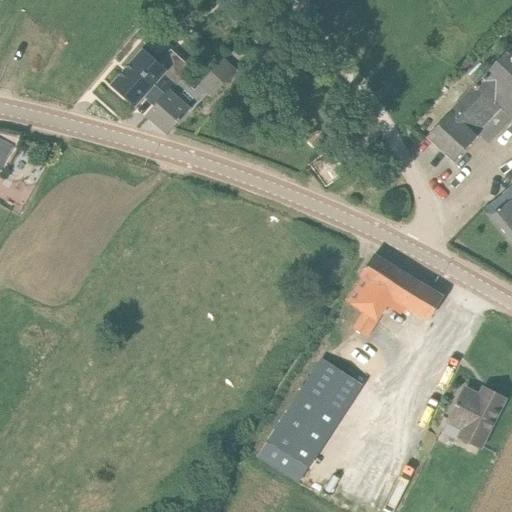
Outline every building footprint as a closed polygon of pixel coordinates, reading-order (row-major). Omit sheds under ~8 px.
[(511,44),(450,113),(477,137),(502,110),(511,119),(511,44)] [(146,117),(191,68),(172,50),(159,64),(152,57),(149,61),(136,50),(123,64),(127,68),(111,85),(135,107),(149,92),(160,101),(146,117)] [(180,121),(190,110),(206,94),(211,98),(236,72),(224,58),(194,90),(184,80),(193,70),(191,68),(146,117),(166,135),(180,121)] [(249,76),(253,81),(259,75),(255,70),(249,76)] [(453,163),(477,137),(450,113),(440,123),(426,138),(453,163)] [(0,170),(13,147),(0,140),(0,170)] [(340,180),(335,175),(353,161),(335,140),(313,156),(317,162),(307,168),(313,176),(325,192),(340,180)] [(485,208),(488,212),(502,201),(499,198),(485,208)] [(511,203),(509,201),(506,203),(491,216),(511,241),(511,203)] [(401,315),(405,309),(427,322),(431,315),(441,298),(372,257),(360,276),(359,278),(363,281),(349,302),(363,311),(352,329),(366,339),(386,306),(401,315)] [(320,358),(267,442),(256,457),(299,484),(363,385),(320,358)] [(459,438),(479,448),(504,399),(483,389),(479,398),(463,390),(448,421),(463,429),(459,438)]
